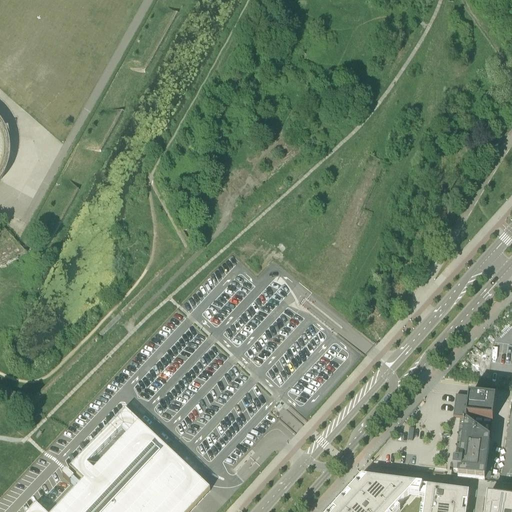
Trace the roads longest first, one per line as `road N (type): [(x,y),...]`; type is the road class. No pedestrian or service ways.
road 1 (secondary): [(511,231),(258,511)]
road 2 (secondary): [(291,511),(511,264)]
